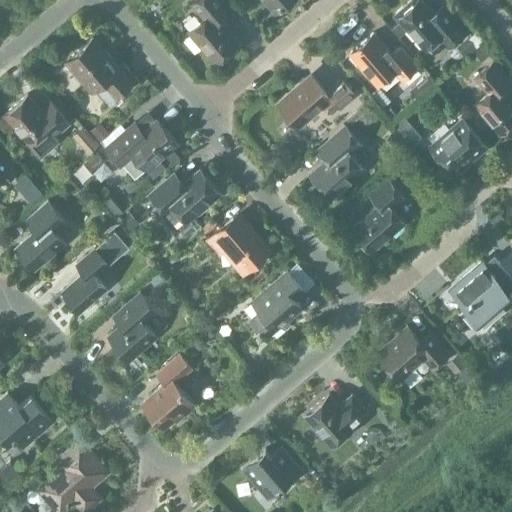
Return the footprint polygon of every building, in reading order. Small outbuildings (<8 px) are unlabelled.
[(191,33),(185,38),(197,52),(203,46),(216,62),(239,42),(220,20),(232,10),(223,0),(194,0),(191,3),(204,18),(189,30),(191,33)] [(266,0),(276,11),(287,0),(266,0)] [(407,29),(424,48),(439,36),(448,46),(467,30),(451,12),(440,21),(421,0),(416,0),(415,1),(414,0),(410,0),(396,12),(396,16),(399,20),(407,29)] [(394,24),(391,27),(399,36),(402,33),(407,29),(399,20),(394,24)] [(373,32),(350,52),(378,83),(394,70),(402,79),(418,65),(401,46),(392,54),(373,32)] [(469,36),(460,44),(469,54),(478,47),(469,36)] [(67,59),(93,90),(104,80),(117,95),(137,78),(123,62),(118,66),(92,37),(67,59)] [(482,44),(474,51),(482,60),(490,53),(482,44)] [(511,123),(511,100),(502,89),(511,81),(493,60),(475,76),(488,91),(475,103),(501,133),(511,123)] [(429,73),(410,89),(418,99),(437,82),(429,73)] [(312,74),(278,103),(297,125),(321,105),(323,108),(333,99),(327,92),(312,74)] [(342,79),(327,92),(333,99),(340,107),(355,94),(342,79)] [(364,102),(370,96),(365,91),(362,94),(362,98),(364,102)] [(41,109),(28,93),(5,113),(40,153),(56,139),(54,136),(70,122),(51,100),(41,109)] [(403,116),(394,123),(402,132),(411,125),(403,116)] [(430,145),(454,174),(487,145),(462,117),(430,145)] [(127,129),(106,147),(121,164),(122,162),(135,177),(147,168),(154,176),(166,165),(159,157),(164,153),(171,161),(168,163),(170,166),(181,157),(171,146),(177,141),(157,119),(135,138),(127,129)] [(101,120),(92,129),(101,139),(111,131),(101,120)] [(327,159),(310,174),(330,196),(364,167),(350,151),(361,142),(346,125),(318,148),(327,159)] [(89,135),(79,143),(87,152),(96,143),(89,135)] [(281,143),(281,150),(284,155),(292,155),(296,151),(297,144),(293,140),(286,140),(281,143)] [(0,151),(0,178),(1,178),(4,181),(16,170),(0,151)] [(98,151),(89,159),(96,168),(105,160),(98,151)] [(404,166),(395,166),(395,175),(404,175),(404,166)] [(175,172),(150,193),(165,211),(173,204),(187,220),(220,191),(200,169),(184,183),(175,172)] [(75,170),(66,178),(76,190),(85,182),(75,170)] [(28,171),(16,181),(21,186),(32,177),(28,171)] [(370,193),(379,204),(352,227),(371,250),(405,221),(392,207),(404,196),(388,178),(370,193)] [(16,246),(35,268),(44,259),(52,253),(65,241),(54,229),(65,220),(48,200),(26,219),(36,229),(16,246)] [(128,210),(120,217),(131,229),(139,222),(128,210)] [(241,226),(233,217),(208,239),(219,252),(226,246),(246,269),(270,249),(246,221),(241,226)] [(213,218),(205,225),(209,229),(217,222),(213,218)] [(84,271),(62,290),(79,310),(107,286),(97,275),(109,264),(94,247),(76,263),(84,271)] [(462,281),(451,290),(478,322),(511,293),(509,290),(511,287),(511,252),(500,262),(497,258),(488,266),(483,260),(460,279),(462,281)] [(59,261),(52,253),(44,259),(52,267),(59,261)] [(158,269),(147,277),(160,291),(170,282),(158,269)] [(250,320),(268,340),(273,335),(276,338),(286,330),(281,324),(302,306),(295,298),(305,290),(288,270),(252,301),(260,311),(250,320)] [(113,314),(122,324),(109,335),(129,358),(156,334),(147,324),(160,313),(140,290),(113,314)] [(390,341),(377,351),(401,378),(425,358),(432,367),(450,352),(430,330),(419,339),(410,328),(392,344),(390,341)] [(165,382),(142,401),(163,425),(174,416),(177,419),(195,403),(175,381),(192,366),(180,353),(157,372),(165,382)] [(457,353),(447,362),(455,372),(458,370),(466,363),(457,353)] [(466,363),(458,370),(468,382),(476,375),(466,363)] [(15,437),(23,446),(53,420),(31,395),(20,405),(8,391),(0,397),(0,431),(9,442),(15,437)] [(329,393),(305,414),(331,444),(355,423),(354,422),(368,410),(352,393),(339,404),(329,393)] [(62,467),(39,487),(60,511),(75,499),(84,510),(99,497),(90,486),(107,470),(80,439),(56,460),(62,467)] [(272,456),(265,448),(243,468),(268,496),(301,468),(283,447),(272,456)] [(10,460),(0,468),(0,479),(4,484),(19,471),(10,460)]
